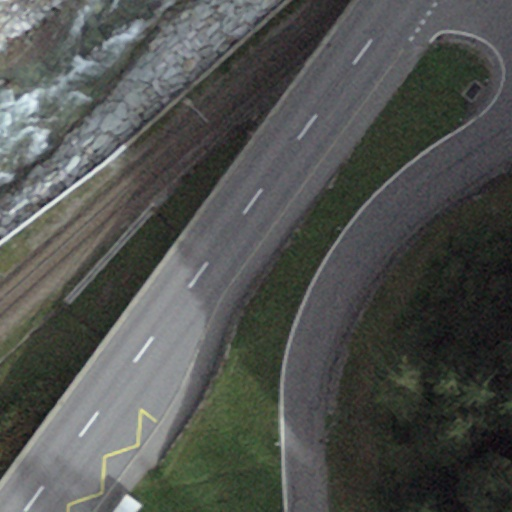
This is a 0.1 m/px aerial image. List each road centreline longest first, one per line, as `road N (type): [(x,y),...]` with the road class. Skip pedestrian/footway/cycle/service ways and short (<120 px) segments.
road 1 (secondary): [(418,0),(36,511)]
road 2 (residential): [(304,511),(307,394),(325,304),(363,247),(511,128)]
